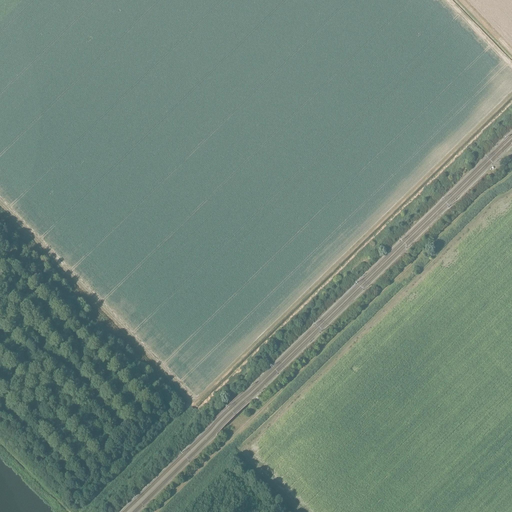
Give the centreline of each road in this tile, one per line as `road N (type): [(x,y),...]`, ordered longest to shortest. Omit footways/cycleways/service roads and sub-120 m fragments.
road 1 (track): [(511,173),(156,511)]
road 2 (track): [(189,405),(81,511)]
